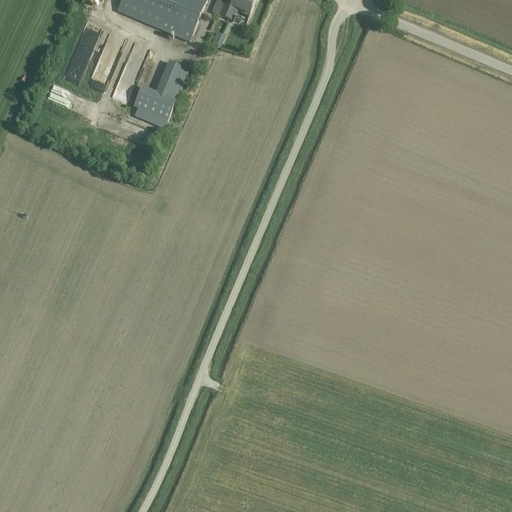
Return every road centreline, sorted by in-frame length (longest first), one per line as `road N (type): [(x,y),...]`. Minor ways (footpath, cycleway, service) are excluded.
road 1 (unclassified): [(137,511),(326,75),(329,34),(355,3)]
road 2 (unclassified): [(511,70),(355,3)]
